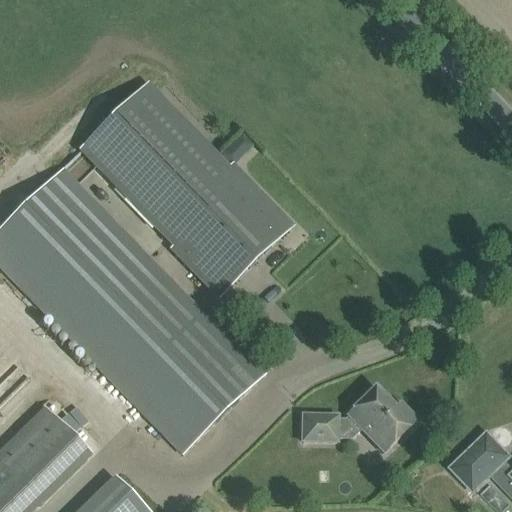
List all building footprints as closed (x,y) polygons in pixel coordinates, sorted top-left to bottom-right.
[(219,299),(293,227),(235,166),(230,171),(162,237),(176,251),(173,253),(219,299)] [(266,376),(252,362),(62,171),(0,231),(0,268),(183,457),(266,376)] [(384,455),(403,437),(417,423),(400,405),(395,410),(376,390),(348,417),(350,419),(346,423),(338,423),(338,418),(303,417),(303,437),(303,444),(337,445),(337,441),(352,441),(362,431),(384,455)] [(0,465),(41,508),(90,459),(43,410),(0,451),(0,465)] [(61,423),(85,446),(92,439),(67,416),(61,423)] [(511,477),(506,470),(503,467),(509,461),(500,452),(487,438),(451,472),(473,495),(491,479),(511,500),(511,499),(511,477)]
